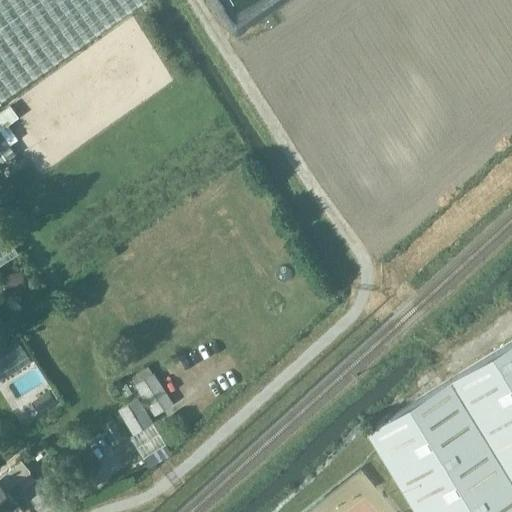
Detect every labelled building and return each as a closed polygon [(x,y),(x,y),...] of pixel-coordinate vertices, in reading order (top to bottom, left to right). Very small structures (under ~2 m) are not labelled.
[(0,0),(0,102),(148,0),(0,0)] [(0,112),(0,164),(0,165),(18,153),(1,129),(20,116),(12,104),(0,112)] [(0,259),(14,249),(7,238),(0,243),(0,259)] [(417,511),(511,511),(511,342),(368,431),(417,511)] [(148,371),(130,382),(150,414),(167,403),(148,371)] [(137,394),(113,406),(126,432),(123,434),(136,458),(163,445),(137,394)] [(0,511),(8,511),(18,503),(8,491),(32,470),(22,459),(0,477),(0,511)]
